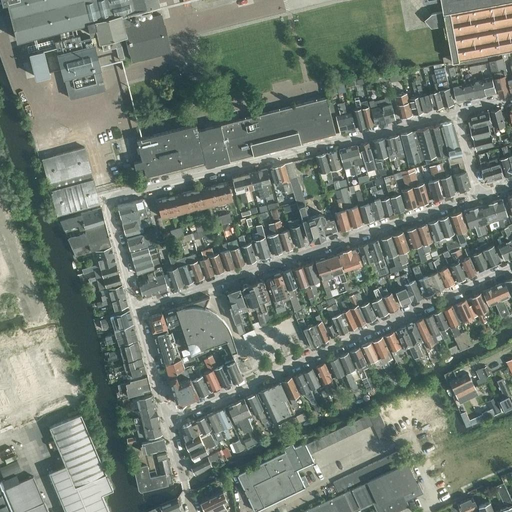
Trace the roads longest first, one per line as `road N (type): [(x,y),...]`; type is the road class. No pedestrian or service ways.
road 1 (residential): [(511,268),(170,424)]
road 2 (residential): [(136,305),(479,192)]
road 3 (residential): [(457,112),(108,196)]
road 4 (unknown): [(189,35),(198,86),(210,101),(296,82)]
road 5 (unknown): [(89,103),(60,104),(38,94),(24,80),(0,15)]
road 6 (residential): [(170,424),(136,305)]
road 7 (unknown): [(189,35),(89,103)]
